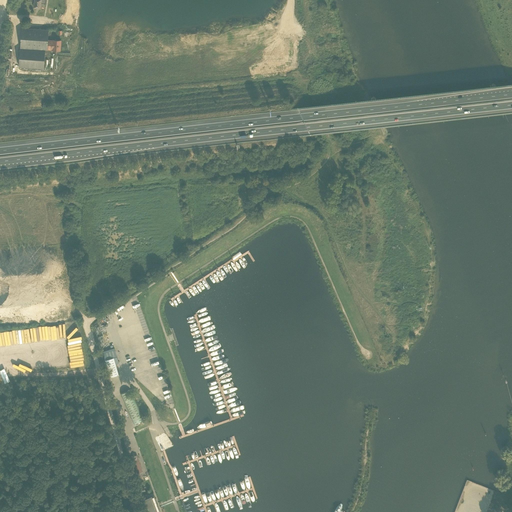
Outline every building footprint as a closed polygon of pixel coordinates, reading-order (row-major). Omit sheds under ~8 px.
[(48,41),(49,29),(22,27),(19,67),(44,69),(45,49),(48,50),(48,48),(52,48),(52,50),(60,51),(61,40),(53,40),(53,42),(48,41)] [(489,88),(489,89),(501,112),(501,113),(502,114),(503,114),(504,113),(504,112),(504,111),(493,87),(492,86),(491,86),(490,86),(489,87),(489,88)] [(370,102),(370,103),(380,124),(381,126),(382,127),(383,127),(384,127),(384,126),(373,101),(373,100),(372,100),(371,99),(370,99),(370,100),(370,101),(370,102)] [(119,381),(115,364),(107,366),(112,383),(119,381)] [(144,419),(130,389),(120,394),(133,423),(144,419)] [(138,472),(142,471),(137,455),(132,457),(138,472)] [(141,501),(145,511),(157,511),(154,504),(155,503),(154,499),(153,500),(152,497),(141,501)]
